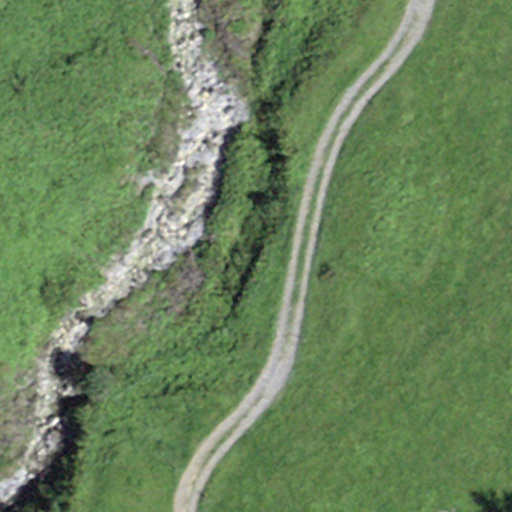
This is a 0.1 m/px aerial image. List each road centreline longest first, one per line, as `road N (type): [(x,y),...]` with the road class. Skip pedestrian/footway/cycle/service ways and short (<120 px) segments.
road 1 (track): [(424,0),(408,46),(373,80),(325,172),(275,387),(206,465)]
road 2 (track): [(511,211),(480,273),(383,396),(304,451),(206,465)]
